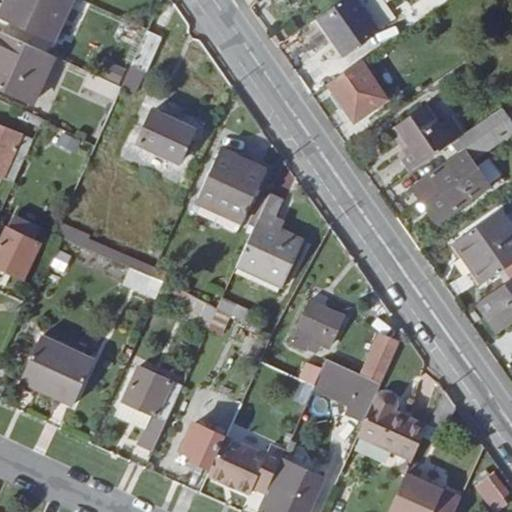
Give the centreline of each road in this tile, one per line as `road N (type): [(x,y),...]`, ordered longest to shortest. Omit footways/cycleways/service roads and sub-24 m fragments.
road 1 (residential): [(511,429),(212,0)]
road 2 (residential): [(0,451),(130,511)]
